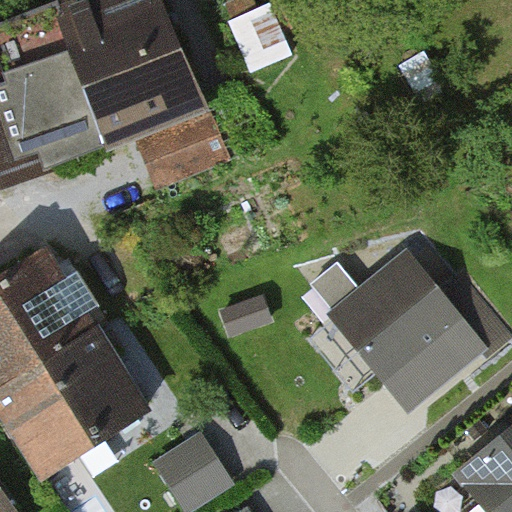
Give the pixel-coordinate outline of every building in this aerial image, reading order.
[(173,0),(88,0),(0,31),(0,184),(212,110),(173,0)] [(213,119),(147,143),(161,182),(227,157),(213,119)] [(142,405),(49,250),(0,279),(0,394),(42,465),(142,405)] [(496,356),(414,256),(336,319),(417,419),(496,356)] [(230,480),(200,436),(161,462),(191,507),(230,480)] [(511,511),(511,441),(468,480),(495,511),(511,511)] [(10,511),(0,496),(0,511),(10,511)]
